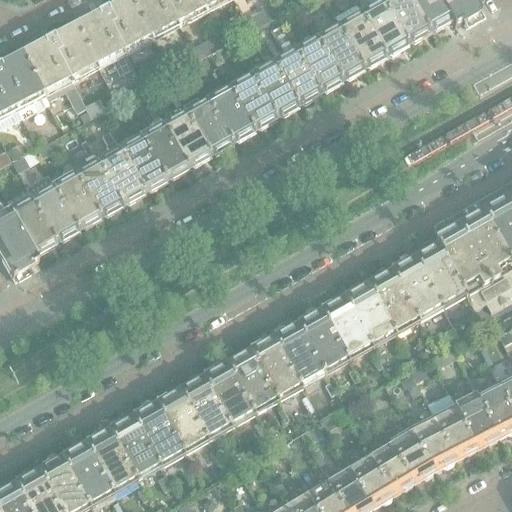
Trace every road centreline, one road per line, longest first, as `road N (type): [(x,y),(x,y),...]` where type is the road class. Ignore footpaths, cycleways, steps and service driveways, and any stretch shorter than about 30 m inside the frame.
road 1 (tertiary): [(0,429),(511,144)]
road 2 (tertiary): [(511,52),(19,332)]
